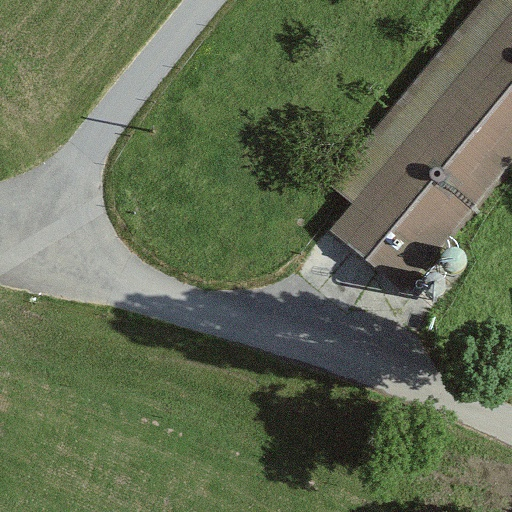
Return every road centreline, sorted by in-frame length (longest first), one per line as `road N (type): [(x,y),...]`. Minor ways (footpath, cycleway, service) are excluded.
road 1 (unclassified): [(26,256),(369,366),(511,424)]
road 2 (unclassified): [(204,0),(60,192),(26,256)]
